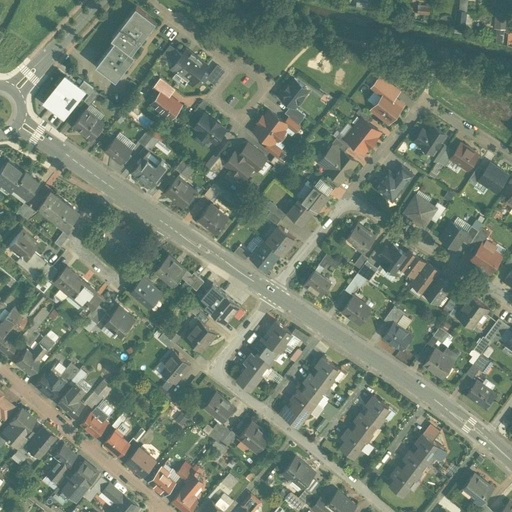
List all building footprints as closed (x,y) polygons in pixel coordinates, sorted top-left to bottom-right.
[(430,6),(418,4),(418,12),(430,13),(430,6)] [(137,6),(112,37),(115,40),(132,52),(156,21),(137,6)] [(460,10),(457,9),(455,27),(465,29),(467,10),(460,10)] [(474,11),(467,10),(465,29),(472,30),(474,11)] [(115,40),(97,64),(116,79),(135,54),(132,52),(115,40)] [(171,43),(158,59),(165,64),(170,57),(177,49),(177,48),(171,43)] [(182,53),(177,49),(170,57),(176,61),(172,67),(182,75),(197,56),(191,52),(186,48),(182,53)] [(197,56),(182,75),(193,83),(197,78),(203,82),(209,74),(204,70),(208,64),(203,60),(203,61),(197,56)] [(218,63),(207,78),(215,84),(226,70),(218,63)] [(65,74),(43,101),(64,118),(86,90),(80,85),(65,74)] [(401,90),(380,74),(370,86),(381,95),(386,89),(396,96),(400,91),(401,90)] [(175,87),(162,77),(154,87),(160,92),(162,90),(169,95),(175,87)] [(309,88),(294,77),(286,87),(285,87),(279,95),(292,104),(295,107),(295,106),(309,88)] [(89,93),(84,100),(90,104),(99,93),(84,81),(80,85),(86,90),(89,93)] [(381,95),(370,109),(388,124),(405,104),(396,96),(386,89),(381,95)] [(169,95),(162,90),(160,92),(152,102),(171,117),(181,104),(169,95)] [(295,107),(292,104),(285,112),(290,115),(299,123),(306,114),(295,106),(295,107)] [(104,123),(86,109),(74,124),(84,132),(84,133),(91,139),(104,123)] [(285,121),(269,109),(264,116),(263,115),(260,118),(282,135),(285,130),(284,129),(288,124),(288,123),(285,121)] [(373,117),(364,111),(361,115),(362,117),(369,122),(373,117)] [(210,117),(205,113),(195,126),(201,130),(198,133),(208,140),(210,137),(216,141),(225,129),(220,125),(221,123),(211,116),(210,117)] [(299,123),(290,115),(285,121),(288,123),(288,124),(295,131),(301,124),(299,123)] [(369,122),(362,117),(354,127),(373,142),(377,137),(376,136),(380,131),(369,122)] [(282,135),(260,118),(258,121),(259,122),(254,129),(269,142),(273,144),(274,143),(277,138),(278,139),(282,135)] [(446,134),(433,125),(428,132),(423,128),(415,140),(421,143),(420,144),(433,153),(441,141),(446,134)] [(373,142),(354,127),(346,137),(364,151),(368,146),(369,147),(373,142)] [(147,130),(138,140),(145,146),(154,135),(147,130)] [(154,135),(145,146),(151,150),(156,144),(159,139),(154,135)] [(346,137),(344,136),(341,140),(348,146),(349,147),(353,142),(346,137)] [(132,149),(116,137),(105,150),(121,163),(132,149)] [(225,137),(214,151),(220,156),(220,155),(231,141),(225,137)] [(341,140),(336,137),(331,144),(332,145),(333,145),(341,152),(342,150),(344,151),(348,146),(341,140)] [(165,143),(159,139),(156,144),(161,148),(165,143)] [(441,141),(433,153),(431,156),(438,161),(448,146),(441,141)] [(248,142),(239,154),(235,151),(227,161),(225,163),(225,164),(244,178),(253,167),(257,170),(267,157),(248,142)] [(281,149),(274,143),(273,144),(269,142),(265,147),(275,155),(276,156),(281,149)] [(478,154),(461,143),(455,151),(451,157),(451,158),(468,169),(478,154)] [(341,152),(333,145),(332,145),(320,161),(328,168),(327,170),(335,176),(336,176),(342,181),(343,181),(342,180),(347,174),(348,174),(352,168),(357,161),(344,151),(342,150),(341,152)] [(455,151),(448,146),(438,161),(445,166),(451,158),(451,157),(455,151)] [(220,156),(210,168),(217,174),(225,164),(225,163),(227,161),(220,155),(220,156)] [(276,156),(275,155),(271,161),(275,164),(280,159),(276,156)] [(157,165),(144,156),(132,171),(151,186),(164,171),(163,170),(168,164),(162,159),(157,165)] [(184,158),(175,168),(181,172),(189,162),(184,158)] [(23,173),(6,160),(0,168),(0,179),(11,188),(13,186),(23,173)] [(485,170),(479,180),(497,192),(508,174),(490,162),(485,170)] [(395,175),(389,170),(376,187),(392,200),(413,174),(402,165),(395,175)] [(478,165),(468,180),(475,185),(479,180),(485,170),(478,165)] [(39,182),(24,170),(23,173),(13,186),(27,197),(39,182)] [(335,176),(330,173),(326,178),(331,181),(335,176)] [(326,178),(321,175),(315,183),(329,194),(336,185),(331,181),(326,178)] [(178,176),(165,191),(183,206),(189,199),(191,201),(198,193),(178,176)] [(214,182),(204,194),(210,199),(217,190),(220,187),(220,186),(214,182)] [(315,183),(302,199),(314,209),(316,211),(329,194),(315,183)] [(252,186),(248,191),(257,199),(261,193),(252,186)] [(236,199),(220,187),(217,190),(234,203),(236,199)] [(51,190),(38,206),(45,211),(46,209),(53,214),(64,200),(51,190)] [(454,194),(449,190),(445,197),(449,200),(454,194)] [(435,205),(416,193),(404,213),(424,226),(430,217),(437,207),(435,205)] [(302,199),(299,198),(288,212),(302,224),(314,209),(302,199)] [(79,212),(64,200),(53,214),(51,216),(58,222),(60,220),(68,226),(66,228),(67,228),(79,212)] [(23,201),(15,212),(21,216),(29,205),(23,201)] [(438,201),(435,205),(437,207),(430,217),(436,221),(446,206),(438,201)] [(228,217),(211,203),(198,218),(216,233),(228,217)] [(29,205),(21,216),(26,220),(34,210),(29,205)] [(287,214),(277,206),(272,211),(281,218),(283,219),(287,214)] [(272,211),(271,210),(266,216),(277,224),(281,218),(272,211)] [(467,231),(451,220),(440,237),(457,248),(462,240),(468,231),(467,231)] [(376,236),(358,222),(347,237),(357,244),(357,246),(364,251),(376,236)] [(472,224),(467,231),(468,231),(462,240),(469,244),(471,242),(479,229),(472,224)] [(295,238),(279,225),(266,241),(280,252),(282,253),(295,238)] [(479,229),(471,242),(472,241),(480,246),(485,238),(485,239),(490,232),(481,226),(479,229)] [(39,243),(22,229),(9,244),(20,253),(19,254),(20,255),(21,254),(25,258),(24,259),(25,260),(34,249),(39,243)] [(63,231),(55,241),(61,246),(69,235),(63,231)] [(480,246),(472,258),(491,271),(502,255),(493,249),(496,246),(485,239),(485,238),(480,246)] [(266,241),(264,239),(259,245),(254,252),(251,256),(267,268),(280,252),(266,241)] [(259,245),(254,241),(249,247),(254,252),(259,245)] [(406,253),(394,244),(390,249),(386,246),(380,253),(385,256),(381,262),(387,267),(390,269),(394,271),(399,264),(403,266),(415,275),(425,262),(409,250),(406,253)] [(250,254),(239,245),(235,251),(245,259),(250,254)] [(53,266),(34,249),(25,260),(44,276),(53,266)] [(368,258),(362,253),(354,263),(361,268),(367,260),(368,258)] [(186,269),(169,254),(156,269),(174,283),(181,275),(186,269)] [(361,268),(357,272),(363,276),(369,280),(378,268),(367,260),(361,268)] [(441,271),(426,260),(415,275),(411,281),(424,290),(437,273),(439,274),(441,271)] [(67,265),(55,279),(70,292),(82,277),(67,265)] [(53,266),(44,276),(49,280),(58,270),(53,266)] [(192,273),(186,269),(181,275),(186,280),(191,285),(199,275),(194,271),(192,273)] [(331,281),(315,269),(305,283),(305,284),(306,283),(311,287),(310,287),(321,295),(331,281)] [(156,279),(147,271),(143,276),(152,284),(156,279)] [(357,272),(345,289),(351,293),(363,276),(357,272)] [(424,290),(423,291),(439,303),(453,284),(439,274),(437,273),(424,290)] [(209,284),(199,275),(191,285),(201,293),(204,291),(208,285),(209,284)] [(152,284),(143,276),(132,290),(150,305),(162,292),(152,284)] [(82,277),(70,292),(85,305),(86,305),(97,292),(98,290),(82,277)] [(215,291),(208,285),(204,291),(211,297),(215,291)] [(240,306),(226,293),(219,288),(215,291),(211,297),(213,299),(218,303),(211,310),(211,311),(225,323),(240,306)] [(458,288),(446,304),(452,309),(464,293),(458,288)] [(97,292),(86,305),(85,305),(81,310),(87,314),(97,302),(97,303),(102,297),(97,292)] [(365,303),(354,294),(342,310),(353,318),(352,318),(360,324),(371,308),(364,303),(365,303)] [(471,294),(456,314),(474,327),(480,319),(477,317),(483,310),(486,312),(489,308),(471,294)] [(212,301),(207,307),(211,310),(218,303),(213,299),(211,301),(212,301)] [(200,310),(190,301),(186,306),(196,315),(200,310)] [(97,302),(87,314),(92,319),(102,307),(97,303),(97,302)] [(406,312),(395,304),(391,309),(396,312),(400,315),(403,317),(406,312)] [(119,305),(106,321),(116,330),(115,331),(116,332),(117,330),(123,334),(135,318),(119,305)] [(107,311),(102,307),(92,319),(97,323),(107,311)] [(13,308),(3,319),(0,323),(0,328),(4,332),(19,314),(13,308)] [(391,309),(384,319),(389,322),(396,312),(391,309)] [(396,312),(389,322),(392,324),(394,321),(395,322),(400,315),(396,312)] [(19,314),(4,332),(8,335),(14,328),(17,330),(26,320),(19,314)] [(499,317),(485,336),(490,340),(495,333),(504,321),(499,317)] [(217,334),(200,320),(186,337),(202,351),(202,350),(210,340),(210,341),(217,334)] [(292,332),(276,320),(268,330),(272,333),(267,340),(279,348),(281,350),(287,341),(286,340),(292,332)] [(395,322),(394,321),(392,324),(384,336),(402,348),(402,347),(401,347),(405,340),(406,341),(412,334),(395,322)] [(504,321),(495,333),(500,337),(508,327),(510,325),(504,321)] [(30,325),(18,340),(23,343),(32,333),(35,329),(30,325)] [(440,326),(428,342),(433,346),(445,330),(440,326)] [(500,337),(495,333),(490,340),(490,341),(491,340),(500,347),(503,343),(511,330),(511,329),(508,327),(500,337)] [(8,335),(4,332),(0,336),(0,348),(7,355),(17,343),(8,335)] [(175,342),(163,332),(159,337),(170,347),(175,342)] [(32,333),(24,342),(29,346),(37,337),(32,333)] [(55,341),(46,334),(39,342),(48,349),(55,341)] [(267,340),(263,337),(257,345),(261,348),(256,354),(252,351),(252,352),(267,363),(269,365),(275,357),(273,355),(279,348),(267,340)] [(48,349),(39,342),(31,352),(40,359),(48,349)] [(444,353),(435,347),(424,363),(443,377),(455,360),(454,360),(444,353)] [(459,354),(448,347),(444,353),(454,360),(455,360),(459,354)] [(26,348),(15,361),(30,374),(41,361),(40,359),(31,352),(26,348)] [(191,364),(175,351),(165,363),(168,366),(163,372),(175,382),(191,364)] [(267,363),(252,352),(244,361),(248,364),(243,372),(256,382),(263,372),(261,371),(267,363)] [(481,353),(473,363),(479,368),(482,370),(490,359),(481,353)] [(339,368),(323,356),(316,365),(320,368),(315,375),(326,384),(328,385),(335,376),(333,375),(339,368)] [(80,369),(71,361),(60,375),(65,379),(69,383),(80,369)] [(479,368),(473,363),(466,372),(473,377),(479,368)] [(53,369),(49,374),(45,371),(35,384),(51,397),(61,384),(65,379),(60,375),(53,369)] [(315,375),(311,372),(304,381),(308,384),(303,391),(316,401),(323,392),(321,391),(326,384),(315,375)] [(496,392),(477,379),(466,393),(486,407),(486,406),(488,408),(494,401),(491,399),(496,392)] [(69,391),(58,403),(74,416),(84,404),(78,398),(85,390),(76,382),(69,391)] [(303,391),(299,388),(291,397),(295,400),(290,407),(286,404),(281,411),(298,424),(316,401),(303,391)] [(94,391),(85,401),(90,405),(98,395),(94,391)] [(234,406),(216,391),(205,405),(223,420),(234,406)] [(98,395),(90,405),(94,408),(97,404),(98,405),(103,399),(98,395)] [(389,406),(374,395),(367,404),(371,407),(366,414),(377,423),(379,424),(386,415),(384,414),(389,406)] [(0,396),(0,415),(1,415),(5,419),(15,407),(0,396)] [(94,408),(92,411),(92,410),(81,423),(96,436),(107,423),(104,421),(109,415),(98,405),(97,404),(94,408)] [(34,419),(21,408),(10,420),(13,422),(24,432),(34,419)] [(124,411),(112,424),(116,428),(117,428),(128,415),(124,411)] [(366,414),(362,411),(355,420),(359,423),(353,430),(365,438),(367,440),(373,431),(371,430),(377,423),(366,414)] [(206,430),(221,443),(231,431),(218,421),(212,428),(209,426),(206,430)] [(270,436),(252,421),(239,436),(258,451),(270,436)] [(24,432),(13,422),(4,432),(12,438),(9,442),(17,449),(17,448),(25,439),(21,435),(24,432)] [(36,434),(26,446),(31,451),(39,457),(55,436),(43,426),(36,434)] [(353,430),(349,427),(342,436),(346,439),(341,446),(354,456),(361,447),(359,446),(365,438),(353,430)] [(116,428),(115,430),(114,430),(104,442),(119,455),(130,443),(122,436),(124,434),(117,428),(116,428)] [(221,443),(221,444),(226,448),(237,434),(232,430),(231,431),(221,443)] [(25,439),(17,448),(24,454),(27,456),(31,451),(26,446),(36,434),(32,431),(25,439)] [(447,451),(423,432),(416,442),(420,445),(415,452),(426,461),(428,462),(435,454),(441,459),(447,451)] [(63,442),(53,454),(58,459),(67,466),(68,466),(77,454),(63,442)] [(155,459),(140,446),(126,461),(142,475),(155,459)] [(24,454),(17,448),(17,449),(14,453),(20,459),(24,454)] [(415,452),(411,449),(404,458),(408,461),(403,468),(414,476),(416,478),(423,469),(421,468),(426,461),(415,452)] [(316,471),(296,455),(282,472),(290,478),(292,475),(304,485),(316,471)] [(59,459),(46,475),(58,484),(66,476),(62,472),(67,466),(59,459)] [(85,461),(74,474),(70,479),(65,485),(65,486),(71,490),(69,492),(76,498),(87,485),(98,472),(85,461)] [(176,472),(180,475),(184,478),(193,467),(186,461),(176,472)] [(193,467),(184,478),(188,482),(195,473),(196,475),(198,472),(196,470),(199,466),(196,464),(193,467)] [(403,468),(399,464),(392,474),(396,477),(390,484),(404,494),(410,485),(408,484),(414,476),(403,468)] [(169,472),(162,466),(160,469),(167,475),(169,472)] [(176,472),(172,468),(169,472),(167,475),(175,482),(180,475),(176,472)] [(167,475),(160,469),(150,481),(165,494),(175,482),(167,475)] [(98,472),(87,485),(91,488),(101,475),(102,475),(98,472)] [(230,472),(222,481),(230,489),(238,480),(230,472)] [(494,487),(475,472),(464,486),(476,496),(474,498),(481,503),(494,487)] [(188,482),(172,500),(186,511),(188,511),(198,501),(194,498),(197,495),(192,491),(198,485),(199,485),(203,480),(196,475),(195,473),(188,482)] [(58,484),(56,487),(61,491),(65,486),(65,485),(70,479),(66,475),(66,476),(58,484)] [(101,475),(91,488),(85,496),(90,501),(100,489),(102,491),(103,491),(103,490),(109,482),(101,475)] [(304,485),(292,475),(290,478),(288,480),(299,489),(302,487),(304,485)] [(128,511),(136,504),(109,482),(103,490),(103,491),(116,502),(109,510),(111,511),(128,511)] [(56,487),(43,503),(53,510),(64,497),(59,493),(61,491),(56,487)] [(299,496),(299,497),(305,502),(313,492),(307,487),(299,496)] [(349,511),(356,504),(338,490),(329,500),(326,505),(330,508),(334,511),(349,511)] [(261,501),(251,492),(241,504),(247,508),(251,504),(256,508),(261,501)] [(296,494),(290,502),(295,506),(299,509),(305,502),(299,497),(299,496),(296,494)] [(322,494),(313,505),(321,511),(326,511),(330,508),(326,505),(329,500),(322,494)] [(229,504),(221,496),(215,503),(224,510),(229,504)] [(511,511),(511,501),(510,499),(499,511),(511,511)] [(212,500),(201,511),(222,511),(224,510),(215,503),(212,500)] [(485,502),(476,511),(471,507),(467,511),(484,511),(490,507),(485,502)]
